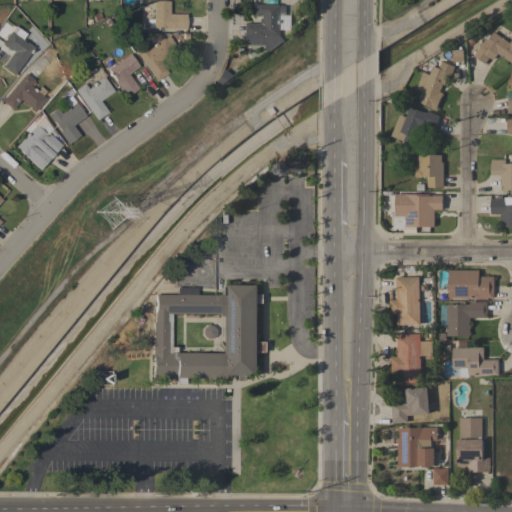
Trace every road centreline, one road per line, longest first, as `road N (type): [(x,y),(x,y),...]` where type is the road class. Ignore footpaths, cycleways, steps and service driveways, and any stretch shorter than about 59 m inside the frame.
road 1 (residential): [(0,261),(82,172),(208,72)]
road 2 (secondary): [(345,511),(351,251)]
road 3 (secondary): [(362,162),(364,0)]
road 4 (residential): [(351,251),(511,252)]
road 5 (secondary): [(335,0),(333,159)]
road 6 (residential): [(465,252),(474,106)]
